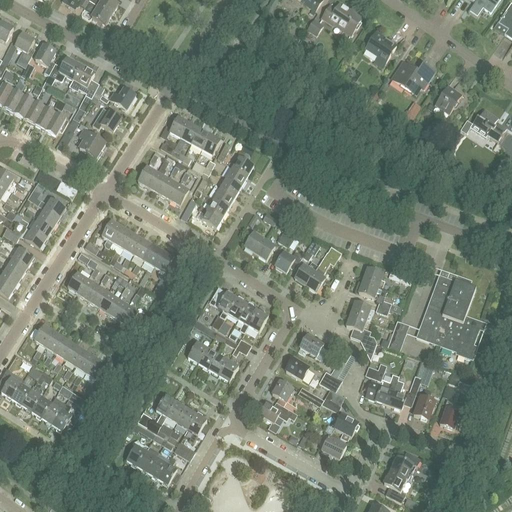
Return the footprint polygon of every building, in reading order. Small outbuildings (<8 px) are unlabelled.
[(63,0),(62,3),(75,12),(78,6),(92,14),(92,13),(95,15),(92,20),(93,20),(92,22),(96,25),(97,23),(106,28),(112,17),(84,0),(63,0)] [(84,0),(112,17),(118,7),(107,0),(103,0),(102,3),(96,0),(84,0)] [(303,5),(309,10),(312,12),(310,15),(313,17),(323,3),(318,0),(298,0),(304,4),(303,5)] [(471,0),(472,0),(476,2),(469,13),(469,14),(471,12),(478,17),(484,9),(491,14),(500,0),(471,0)] [(511,3),(503,17),(502,17),(500,19),(501,20),(495,28),(505,35),(504,36),(511,41),(511,3)] [(351,36),(361,21),(340,7),(336,12),(330,8),(321,21),(332,28),(334,24),(351,36)] [(324,28),(314,22),(307,33),(317,39),(324,28)] [(0,42),(6,46),(14,32),(1,24),(0,26),(0,42)] [(376,35),(366,50),(378,58),(374,64),(383,69),(396,48),(376,35)] [(27,68),(28,66),(33,58),(28,56),(35,43),(23,36),(17,47),(16,50),(17,50),(24,54),(17,66),(25,71),(27,68)] [(511,54),(511,46),(505,42),(497,57),(507,63),(511,54)] [(13,45),(6,56),(12,59),(17,50),(16,50),(17,47),(13,45)] [(51,63),(56,55),(51,52),(51,50),(51,48),(47,46),(45,46),(44,48),(35,63),(47,70),(44,76),(49,78),(55,66),(51,63)] [(249,64),(254,57),(247,53),(243,60),(249,64)] [(6,56),(2,64),(1,66),(6,69),(12,59),(6,56)] [(59,75),(57,80),(57,82),(60,83),(62,83),(65,79),(73,83),(81,69),(67,61),(59,75)] [(428,85),(435,74),(423,66),(418,74),(403,65),(392,82),(416,97),(425,83),(428,85)] [(35,69),(28,66),(27,68),(25,71),(21,78),(28,82),(35,69)] [(73,83),(70,89),(78,94),(79,92),(87,96),(94,84),(91,83),(95,76),(89,73),(81,69),(73,83)] [(55,82),(49,78),(42,90),(46,92),(48,93),(55,82)] [(0,91),(0,108),(4,111),(8,103),(14,93),(3,87),(0,91)] [(33,94),(38,97),(42,90),(37,87),(33,94)] [(99,87),(94,97),(99,100),(104,90),(99,87)] [(449,117),(462,97),(448,87),(434,107),(449,117)] [(127,113),(136,100),(124,92),(120,99),(115,96),(111,103),(127,113)] [(14,117),(24,99),(14,93),(8,103),(4,111),(14,117)] [(72,101),(79,104),(82,96),(76,93),(72,101)] [(92,101),(91,101),(86,98),(79,110),(85,113),(92,101)] [(34,104),(24,99),(14,117),(25,122),(34,104)] [(25,122),(35,128),(42,115),(45,110),(34,104),(25,122)] [(417,105),(405,122),(412,127),(425,111),(417,105)] [(56,116),(45,110),(42,115),(35,128),(46,134),(49,127),(56,116)] [(113,135),(121,123),(104,111),(93,128),(99,132),(102,128),(113,135)] [(472,125),(469,129),(485,140),(487,137),(498,144),(507,131),(496,124),(498,121),(485,112),(480,119),(477,117),(472,125)] [(66,122),(56,116),(49,127),(46,134),(56,140),(60,134),(62,135),(65,129),(63,128),(66,122)] [(181,140),(189,126),(178,120),(170,135),(181,141),(181,140)] [(73,122),(69,128),(76,132),(80,126),(73,122)] [(200,132),(189,126),(181,140),(181,141),(185,144),(191,147),(200,132)] [(191,147),(202,153),(210,137),(200,132),(191,147)] [(80,140),(84,143),(79,151),(96,162),(106,147),(84,133),(80,140)] [(213,159),(221,143),(210,137),(202,153),(213,159)] [(175,153),(174,152),(178,147),(168,141),(165,147),(163,146),(160,151),(172,158),(175,153)] [(178,147),(174,152),(180,155),(185,144),(181,141),(178,147)] [(226,146),(217,161),(223,164),(231,149),(226,146)] [(182,164),(185,158),(180,155),(174,152),(175,153),(172,158),(182,164)] [(237,163),(233,170),(248,179),(254,168),(246,163),(249,158),(240,153),(235,161),(237,163)] [(154,157),(150,165),(154,167),(158,160),(154,157)] [(185,158),(182,164),(188,167),(191,162),(185,158)] [(159,196),(168,181),(163,178),(166,173),(165,172),(169,166),(165,163),(161,170),(158,175),(149,191),(159,196)] [(196,164),(193,170),(199,173),(202,168),(196,164)] [(207,169),(213,172),(216,167),(210,164),(207,169)] [(149,191),(158,175),(147,169),(138,185),(149,191)] [(175,169),(171,176),(175,179),(179,171),(175,169)] [(213,172),(207,169),(203,176),(209,179),(213,172)] [(227,181),(242,189),(248,179),(233,170),(227,181)] [(35,182),(41,185),(46,175),(41,172),(35,182)] [(0,187),(7,192),(14,182),(0,173),(0,187)] [(41,185),(46,188),(52,178),(46,175),(41,185)] [(186,175),(181,182),(186,185),(190,177),(186,175)] [(52,178),(46,188),(51,191),(57,181),(52,178)] [(62,184),(57,181),(51,191),(56,194),(62,184)] [(159,196),(170,202),(179,187),(168,181),(159,196)] [(197,192),(201,194),(204,190),(205,190),(208,184),(203,181),(197,192)] [(242,189),(227,181),(220,191),(235,200),(242,189)] [(34,186),(26,182),(23,186),(31,191),(34,186)] [(56,194),(62,197),(67,187),(62,184),(56,194)] [(26,190),(19,186),(17,190),(24,194),(26,190)] [(62,197),(67,200),(73,190),(67,187),(62,197)] [(189,193),(179,187),(170,202),(180,208),(189,193)] [(214,201),(229,210),(235,200),(220,191),(215,189),(213,193),(212,192),(209,198),(209,199),(214,202),(214,201)] [(72,203),(78,193),(73,190),(67,200),(72,203)] [(202,195),(201,194),(197,192),(194,198),(199,201),(202,195)] [(20,200),(13,196),(10,200),(17,204),(20,200)] [(67,211),(51,202),(48,208),(31,197),(28,202),(44,213),(45,212),(60,222),(67,211)] [(214,201),(214,202),(208,211),(223,220),(229,210),(214,201)] [(191,203),(185,213),(191,216),(196,206),(191,203)] [(13,210),(6,206),(4,210),(11,215),(13,210)] [(205,217),(202,222),(216,231),(223,220),(208,211),(208,212),(202,208),(199,213),(205,217)] [(35,216),(28,211),(26,215),(33,220),(35,216)] [(54,232),(60,222),(45,212),(44,213),(38,222),(54,232)] [(264,222),(274,228),(277,223),(267,217),(264,222)] [(29,226),(22,221),(19,225),(26,230),(29,226)] [(54,232),(38,222),(32,232),(47,242),(54,232)] [(103,262),(113,245),(122,230),(111,223),(102,239),(107,242),(104,247),(105,249),(102,255),(98,252),(99,251),(88,245),(85,250),(103,262)] [(113,245),(123,251),(132,236),(122,230),(113,245)] [(15,231),(13,235),(7,231),(3,238),(16,246),(23,236),(15,231)] [(47,242),(32,232),(25,243),(40,252),(47,242)] [(282,247),(289,237),(284,234),(278,244),(282,247)] [(244,249),(255,256),(264,242),(253,235),(244,249)] [(123,251),(133,257),(143,242),(132,236),(123,251)] [(295,241),(289,237),(282,247),(288,251),(295,241)] [(133,257),(144,264),(153,248),(143,242),(133,257)] [(266,263),(275,249),(264,242),(255,256),(266,263)] [(0,248),(0,254),(7,259),(10,255),(0,248)] [(144,264),(154,270),(163,254),(153,248),(144,264)] [(309,250),(303,260),(308,264),(315,254),(309,250)] [(28,271),(35,261),(20,251),(13,262),(28,271)] [(328,264),(333,268),(334,268),(341,257),(331,251),(328,256),(327,255),(318,268),(306,288),(316,295),(325,281),(320,277),(328,264)] [(295,271),(304,258),(296,253),(291,259),(284,255),(275,269),(286,276),(290,269),(295,271)] [(164,276),(152,296),(162,302),(176,278),(167,272),(174,260),(163,254),(154,270),(164,276)] [(94,272),(96,270),(98,266),(81,255),(78,261),(87,266),(87,267),(94,272)] [(111,263),(115,266),(120,258),(116,255),(111,263)] [(123,269),(126,271),(130,264),(126,261),(122,269),(123,269)] [(28,271),(13,262),(6,272),(21,282),(28,271)] [(306,288),(318,268),(312,264),(308,270),(303,267),(295,281),(306,288)] [(137,267),(132,274),(136,277),(141,269),(137,267)] [(100,273),(96,270),(94,272),(91,277),(95,280),(100,273)] [(367,271),(363,283),(382,290),(385,284),(381,282),(383,277),(367,271)] [(6,272),(0,281),(0,282),(15,292),(21,282),(6,272)] [(138,287),(142,290),(150,277),(146,274),(138,287)] [(389,280),(410,288),(413,283),(391,275),(389,280)] [(78,297),(88,282),(78,276),(68,291),(78,297)] [(106,277),(101,284),(105,287),(110,280),(106,277)] [(424,317),(416,340),(456,354),(459,356),(458,358),(473,363),(478,349),(474,348),(480,333),(483,324),(466,318),(476,290),(470,288),(471,283),(462,280),(460,285),(455,283),(439,278),(430,302),(432,302),(426,318),(424,317)] [(15,292),(0,282),(0,296),(8,302),(15,292)] [(78,297),(89,304),(98,289),(88,282),(78,297)] [(382,290),(363,283),(358,295),(374,301),(378,302),(379,298),(384,300),(387,292),(382,290)] [(116,284),(112,291),(116,293),(120,286),(116,284)] [(98,289),(89,304),(99,310),(108,295),(98,289)] [(126,290),(121,297),(126,300),(130,293),(126,290)] [(224,322),(228,316),(237,301),(232,298),(233,295),(228,292),(227,295),(226,295),(217,310),(223,313),(219,319),(224,322)] [(118,302),(108,295),(99,310),(109,317),(118,302)] [(136,296),(131,303),(136,306),(141,299),(136,296)] [(228,316),(238,323),(247,307),(237,301),(228,316)] [(109,317),(119,323),(129,308),(118,302),(109,317)] [(378,308),(390,312),(392,307),(381,302),(378,308)] [(355,305),(350,317),(366,323),(370,324),(373,317),(374,313),(370,311),(371,311),(355,305)] [(248,328),(249,329),(258,313),(247,307),(238,323),(243,326),(239,333),(244,335),(248,328)] [(129,330),(139,315),(129,308),(119,323),(129,330)] [(390,312),(378,308),(376,315),(387,319),(390,312)] [(268,319),(258,313),(249,329),(259,335),(268,319)] [(363,331),(366,323),(350,317),(346,329),(364,335),(361,343),(360,343),(371,364),(377,346),(376,346),(374,340),(370,338),(371,334),(363,331)] [(400,355),(410,328),(397,323),(388,351),(400,355)] [(35,344),(45,350),(55,335),(45,328),(35,344)] [(214,334),(207,329),(205,333),(212,337),(214,334)] [(218,334),(225,338),(228,334),(221,330),(218,334)] [(65,341),(55,335),(45,350),(55,357),(65,341)] [(238,346),(241,342),(231,336),(228,340),(238,346)] [(322,349),(323,348),(306,338),(299,350),(316,360),(316,359),(322,362),(327,352),(322,349)] [(55,357),(65,363),(75,348),(65,341),(55,357)] [(235,346),(228,342),(225,346),(232,350),(235,346)] [(241,342),(238,346),(249,353),(252,348),(241,342)] [(188,360),(198,366),(207,351),(197,345),(188,360)] [(246,358),(249,353),(238,346),(232,357),(236,359),(239,354),(246,358)] [(85,354),(75,348),(65,363),(75,370),(85,354)] [(209,373),(218,357),(207,351),(198,366),(209,373)] [(38,363),(42,356),(38,353),(34,360),(38,363)] [(95,361),(85,354),(75,370),(86,376),(95,361)] [(209,373),(219,379),(228,363),(218,357),(209,373)] [(48,369),(52,362),(49,360),(44,367),(48,369)] [(106,367),(95,361),(86,376),(96,383),(106,367)] [(308,372),(309,370),(293,361),(286,373),(302,383),(302,382),(308,386),(314,376),(308,372)] [(230,385),(239,369),(228,363),(219,379),(230,385)] [(340,363),(331,377),(337,381),(346,366),(340,363)] [(415,379),(409,395),(416,398),(420,386),(427,366),(422,364),(416,379),(415,379)] [(58,376),(62,368),(59,366),(54,373),(58,376)] [(427,366),(420,386),(428,389),(435,368),(427,366)] [(380,367),(378,373),(369,370),(365,379),(381,384),(387,369),(380,367)] [(36,372),(37,371),(33,369),(30,374),(28,377),(31,379),(36,372)] [(1,396),(12,402),(21,387),(24,383),(7,372),(5,376),(11,380),(1,396)] [(68,382),(72,375),(69,373),(64,380),(68,382)] [(347,385),(352,377),(345,373),(340,381),(347,385)] [(319,386),(330,392),(337,381),(331,377),(326,374),(319,386)] [(452,376),(448,386),(457,389),(459,384),(471,388),(472,383),(461,379),(452,376)] [(53,383),(46,379),(44,382),(50,387),(53,383)] [(78,389),(83,381),(79,379),(74,386),(78,389)] [(375,404),(388,408),(397,382),(391,380),(387,392),(381,390),(382,387),(371,383),(365,400),(375,403),(375,404)] [(404,385),(397,382),(388,408),(401,413),(406,399),(400,397),(404,385)] [(277,405),(289,412),(295,416),(297,411),(286,404),(293,392),(279,384),(271,397),(279,401),(277,405)] [(63,389),(56,385),(54,389),(60,393),(63,389)] [(88,395),(93,388),(89,386),(84,393),(88,395)] [(22,409),(32,393),(21,387),(12,402),(22,409)] [(62,396),(69,401),(73,396),(65,391),(62,396)] [(322,408),(324,404),(302,391),(298,397),(314,406),(313,407),(320,410),(322,408)] [(429,423),(436,404),(428,402),(431,394),(425,392),(423,399),(420,399),(413,418),(429,423)] [(22,409),(32,415),(42,400),(32,393),(22,409)] [(330,393),(326,401),(341,409),(345,401),(330,393)] [(85,403),(73,396),(69,401),(82,409),(85,403)] [(61,398),(58,403),(65,407),(68,402),(61,398)] [(158,423),(163,426),(167,420),(176,404),(166,398),(156,414),(162,417),(158,423)] [(42,422),(52,406),(42,400),(32,415),(42,422)] [(324,404),(322,408),(338,416),(341,409),(326,401),(324,404)] [(465,419),(460,417),(460,415),(450,411),(453,404),(447,402),(444,411),(446,411),(440,428),(454,433),(457,425),(462,427),(465,419)] [(177,426),(186,411),(176,404),(167,420),(177,426)] [(277,405),(276,405),(273,410),(266,406),(259,418),(274,426),(278,419),(286,423),(289,419),(294,422),(297,417),(295,416),(289,412),(277,405)] [(42,422),(52,428),(62,413),(52,406),(42,422)] [(62,435),(67,428),(72,432),(77,423),(72,420),(67,416),(71,409),(66,406),(62,413),(52,428),(62,435)] [(177,426),(187,432),(197,417),(186,411),(177,426)] [(193,446),(198,439),(207,423),(197,417),(187,432),(193,436),(189,443),(193,446)] [(358,426),(341,417),(335,431),(328,427),(325,433),(332,437),(335,431),(343,436),(341,441),(347,444),(350,439),(351,440),(358,426)] [(159,433),(163,426),(158,423),(155,422),(151,423),(147,431),(157,437),(159,433)] [(282,436),(284,431),(276,427),(274,433),(282,436)] [(304,436),(309,439),(311,440),(314,435),(307,431),(304,436)] [(143,436),(154,442),(156,439),(146,433),(143,436)] [(163,443),(156,439),(154,442),(161,447),(163,443)] [(340,463),(347,449),(329,440),(322,454),(340,463)] [(139,444),(134,446),(136,449),(127,464),(137,470),(149,450),(146,448),(143,449),(140,446),(139,444)] [(180,445),(177,450),(188,456),(191,452),(180,445)] [(147,476),(156,461),(147,455),(149,450),(137,470),(147,476)] [(188,456),(177,450),(174,455),(185,461),(188,456)] [(398,459),(391,473),(408,482),(410,477),(412,477),(415,470),(417,470),(421,463),(407,455),(403,462),(398,459)] [(171,469),(176,462),(172,460),(167,467),(158,482),(168,488),(177,473),(171,469)] [(147,476),(158,482),(167,467),(156,461),(147,476)] [(412,484),(408,482),(391,473),(384,486),(390,489),(386,497),(401,505),(412,484)]
